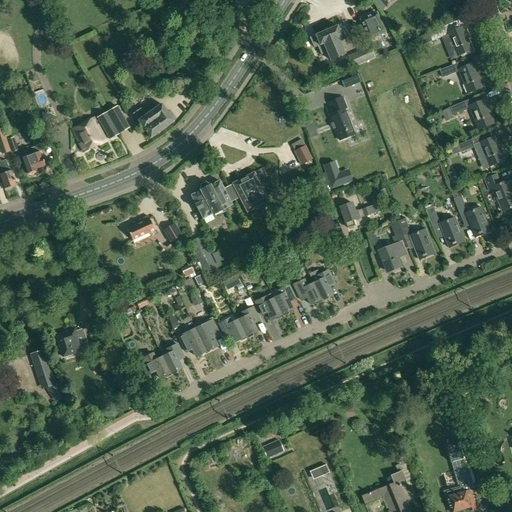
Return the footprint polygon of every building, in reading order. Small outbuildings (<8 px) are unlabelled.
[(377,13),(360,20),(369,40),(386,33),(377,13)] [(430,36),(421,40),(423,45),(432,41),(449,34),(458,57),(473,51),(467,34),(468,34),(465,26),(455,30),(453,23),(429,34),(430,36)] [(315,36),(310,38),(314,48),(317,46),(321,54),(327,52),(330,60),(344,54),(339,42),(347,39),(345,35),(341,36),(337,26),(315,35),(315,36)] [(374,57),(371,48),(348,58),(352,67),(374,57)] [(457,70),(459,70),(466,67),(464,60),(440,70),(443,78),(458,72),(457,70)] [(466,67),(459,70),(469,93),(484,87),(477,70),(478,70),(476,63),(466,67)] [(85,73),(79,76),(84,85),(89,82),(85,73)] [(342,82),(345,88),(361,82),(358,76),(342,82)] [(42,98),(48,110),(54,107),(49,95),(42,98)] [(328,101),(333,114),(329,116),(339,141),(354,135),(344,110),(347,108),(342,96),(328,101)] [(468,107),(471,106),(477,104),(474,97),(450,107),(451,108),(453,115),(468,109),(468,107)] [(477,104),(471,106),(481,130),(496,124),(489,108),(491,107),(487,99),(477,104)] [(141,108),(133,114),(138,121),(150,138),(176,120),(169,111),(167,113),(161,104),(150,112),(149,110),(144,113),(141,108)] [(117,106),(108,111),(120,134),(129,128),(117,106)] [(453,115),(451,108),(442,112),(445,122),(454,119),(453,115)] [(108,111),(97,118),(108,140),(109,140),(119,134),(120,134),(108,111)] [(94,118),(72,130),(83,152),(106,141),(94,118)] [(2,132),(0,132),(0,147),(2,154),(11,151),(7,140),(5,141),(2,132)] [(500,149),(501,148),(497,137),(480,143),(490,166),(505,160),(500,149)] [(14,138),(7,140),(11,151),(11,152),(12,153),(18,151),(14,138)] [(476,138),(458,145),(461,151),(461,153),(479,145),(476,138)] [(26,157),(21,158),(27,175),(37,171),(36,169),(46,166),(42,157),(41,157),(39,152),(43,150),(41,145),(28,149),(28,147),(23,149),(26,157)] [(294,152),(301,165),(312,160),(305,146),(295,151),(294,152)] [(0,160),(0,175),(5,189),(16,185),(11,171),(10,169),(9,169),(6,160),(1,162),(0,160)] [(343,184),(339,172),(335,162),(324,166),(332,188),(343,184)] [(191,175),(195,182),(205,175),(201,168),(191,175)] [(465,173),(468,182),(477,179),(474,170),(465,173)] [(233,185),(228,188),(235,200),(239,197),(247,213),(269,201),(254,173),(232,184),(233,185)] [(490,191),(494,190),(493,187),(501,184),(497,175),(485,180),(490,191)] [(493,187),(494,190),(503,212),(511,208),(511,188),(511,187),(511,184),(510,180),(501,184),(493,187)] [(235,200),(228,188),(224,190),(219,181),(210,186),(210,185),(205,182),(200,185),(199,190),(200,191),(191,196),(195,205),(198,210),(203,219),(212,214),(213,215),(232,205),(230,202),(235,200)] [(452,192),(454,199),(461,196),(459,189),(452,192)] [(461,215),(466,213),(468,212),(462,196),(461,196),(454,199),(461,215)] [(352,203),(339,207),(345,223),(346,223),(348,228),(355,225),(353,220),(364,217),(365,217),(371,215),(370,212),(373,211),(371,206),(362,210),(354,212),(352,203)] [(433,226),(440,224),(441,223),(434,207),(427,210),(433,226)] [(468,212),(466,213),(475,238),(491,232),(482,207),(468,212)] [(403,211),(396,213),(399,221),(406,218),(403,211)] [(215,215),(207,219),(211,228),(219,224),(215,215)] [(127,229),(132,241),(148,233),(149,236),(156,233),(148,216),(135,222),(136,225),(127,229)] [(399,221),(386,226),(387,228),(392,226),(395,236),(393,237),(395,244),(406,239),(405,236),(410,234),(411,233),(406,218),(399,221)] [(440,224),(449,248),(465,242),(456,218),(441,223),(440,224)] [(162,230),(170,243),(182,236),(174,223),(162,230)] [(339,223),(332,226),(337,238),(344,235),(339,223)] [(411,235),(420,259),(435,253),(426,229),(411,235)] [(330,246),(334,240),(326,234),(322,240),(330,246)] [(191,246),(199,263),(211,257),(203,240),(191,246)] [(273,245),(276,252),(285,247),(282,241),(273,245)] [(300,254),(306,251),(301,241),(295,244),(300,254)] [(379,251),(388,272),(402,266),(399,257),(405,254),(400,243),(379,251)] [(297,252),(294,246),(288,249),(291,255),(297,252)] [(275,255),(258,263),(261,270),(278,261),(275,255)] [(182,271),(185,278),(193,274),(190,267),(182,271)] [(317,271),(309,274),(314,284),(321,298),(330,294),(324,281),(330,279),(327,273),(320,276),(317,271)] [(202,275),(194,278),(196,283),(204,280),(202,275)] [(241,283),(237,276),(223,283),(227,290),(241,283)] [(301,297),(307,295),(311,303),(321,298),(314,284),(306,288),(303,282),(295,286),(301,297)] [(280,296),(274,299),(283,317),(289,314),(288,312),(293,309),(289,303),(295,300),(289,286),(278,292),(280,296)] [(198,294),(191,297),(195,306),(202,303),(198,294)] [(261,316),(268,313),(271,320),(276,317),(277,320),(283,317),(274,299),(267,302),(265,298),(255,303),(261,316)] [(334,306),(330,298),(320,303),(324,311),(334,306)] [(147,299),(137,304),(139,309),(150,304),(147,299)] [(136,311),(134,307),(119,314),(121,318),(136,311)] [(244,317),(238,320),(247,340),(252,337),(251,334),(257,332),(253,324),(259,321),(253,308),(242,313),(244,317)] [(174,316),(169,318),(174,328),(179,326),(174,316)] [(211,319),(194,327),(199,336),(207,353),(213,351),(212,349),(217,346),(214,340),(220,337),(211,319)] [(226,338),(231,335),(235,342),(240,340),(241,342),(247,340),(238,320),(231,324),(229,319),(219,324),(226,338)] [(188,333),(179,338),(187,353),(192,350),(195,357),(201,354),(202,356),(207,353),(199,336),(194,327),(187,330),(188,333)] [(86,339),(79,341),(75,329),(56,336),(63,358),(82,351),(81,349),(89,346),(86,339)] [(170,354),(162,358),(171,376),(177,373),(176,371),(181,369),(178,362),(184,359),(178,345),(168,350),(170,354)] [(54,385),(43,350),(30,354),(41,390),(54,385)] [(217,351),(205,357),(208,362),(219,356),(217,351)] [(150,375),(156,372),(159,379),(165,377),(166,379),(171,376),(162,358),(156,361),(153,354),(143,359),(150,375)] [(20,384),(12,361),(0,364),(0,388),(1,391),(20,384)] [(450,409),(439,414),(442,421),(453,416),(450,409)] [(403,427),(401,423),(394,427),(397,431),(403,427)] [(278,440),(263,447),(267,458),(283,452),(278,440)] [(461,487),(444,492),(450,511),(456,511),(469,508),(470,511),(477,510),(470,485),(476,484),(475,483),(474,474),(471,467),(465,460),(460,442),(447,446),(452,463),(454,463),(461,487)] [(258,450),(243,455),(246,462),(260,457),(258,450)] [(309,472),(313,480),(329,473),(326,465),(309,472)] [(394,484),(362,497),(365,504),(384,497),(390,511),(388,511),(387,511),(410,511),(402,490),(408,487),(402,471),(390,476),(394,484)]
